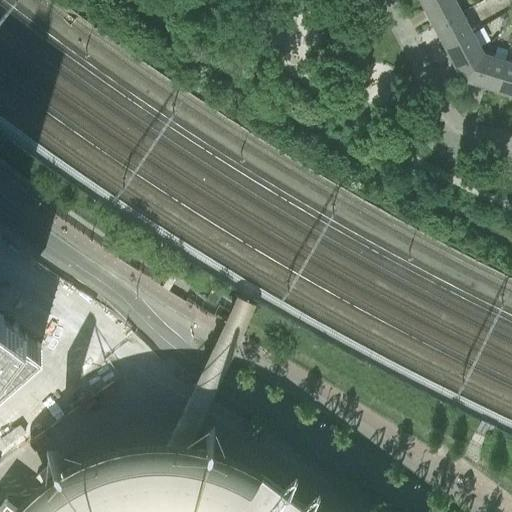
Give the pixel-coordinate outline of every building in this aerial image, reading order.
[(433,0),(423,6),(433,26),(461,11),(454,0),(433,0)] [(433,26),(446,49),(473,34),(461,11),(433,26)] [(446,49),(461,77),(482,52),(473,34),(446,49)] [(461,77),(494,88),(503,58),(482,52),(461,77)] [(494,88),(511,93),(511,60),(503,58),(494,88)] [(364,63),(362,98),(390,100),(392,64),(364,63)] [(222,324),(160,456),(172,454),(179,453),(183,453),(242,331),(256,301),(248,296),(238,291),(233,303),(230,307),(228,312),(222,324)] [(0,381),(41,346),(17,329),(0,316),(0,381)] [(0,511),(280,511),(274,507),(275,506),(275,505),(275,504),(276,502),(276,501),(276,500),(276,499),(276,498),(276,496),(275,495),(275,494),(274,493),(274,492),(273,491),(272,490),(271,489),(270,488),(269,488),(268,487),(267,487),(266,486),(265,486),(264,486),(263,486),(261,486),(260,486),(259,486),(258,486),(257,487),(255,487),(254,488),(253,489),(252,490),(239,481),(240,481),(234,476),(220,466),(204,454),(203,453),(199,450),(183,453),(179,453),(172,454),(160,456),(71,469),(68,472),(56,489),(41,509),(38,511),(26,511),(5,496),(0,502),(0,511)]
